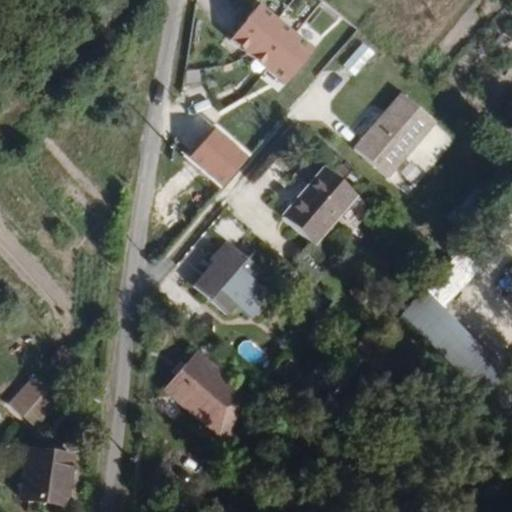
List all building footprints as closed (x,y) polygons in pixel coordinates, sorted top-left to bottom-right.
[(310,50),(256,5),(227,40),(281,85),(310,50)] [(379,185),(429,128),(394,98),(381,113),(385,116),(376,126),(372,123),(344,155),(379,185)] [(249,157),(217,129),(194,156),(226,184),(249,157)] [(306,253),(349,204),(299,159),(255,209),(306,253)] [(220,320),(257,278),(223,248),(186,290),(220,320)] [(452,260),(446,275),(465,282),(471,268),(452,260)] [(234,400),(181,353),(149,391),(201,437),(234,400)] [(60,398),(32,375),(8,405),(37,427),(60,398)] [(207,442),(240,405),(234,400),(201,437),(207,442)] [(60,503),(67,454),(23,447),(15,496),(60,503)]
